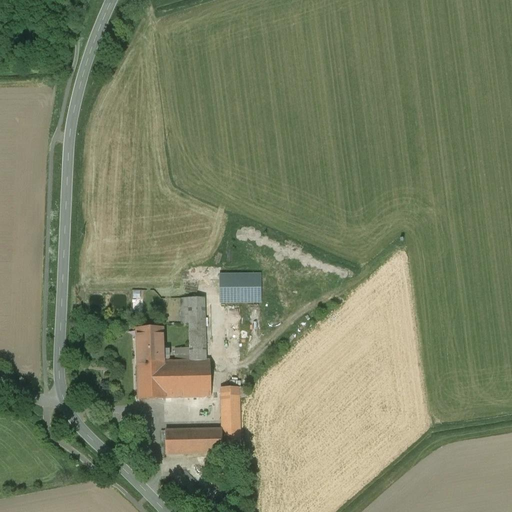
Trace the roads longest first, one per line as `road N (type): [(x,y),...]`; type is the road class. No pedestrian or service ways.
road 1 (tertiary): [(62,394),(70,123),(111,0)]
road 2 (tertiary): [(165,511),(73,419),(62,394)]
